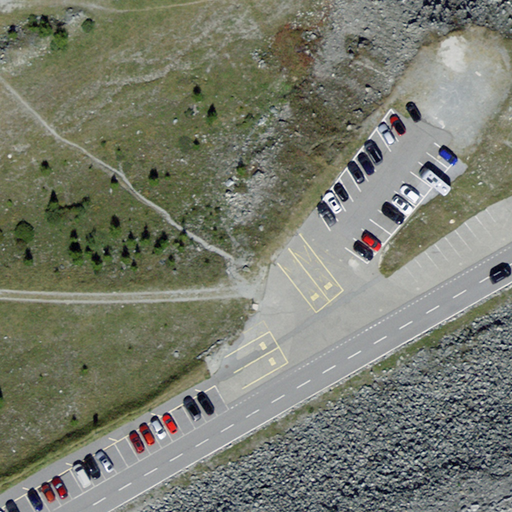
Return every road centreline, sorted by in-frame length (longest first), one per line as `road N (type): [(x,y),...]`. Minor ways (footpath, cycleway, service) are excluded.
road 1 (tertiary): [(511,263),(78,511)]
road 2 (track): [(269,290),(0,293)]
